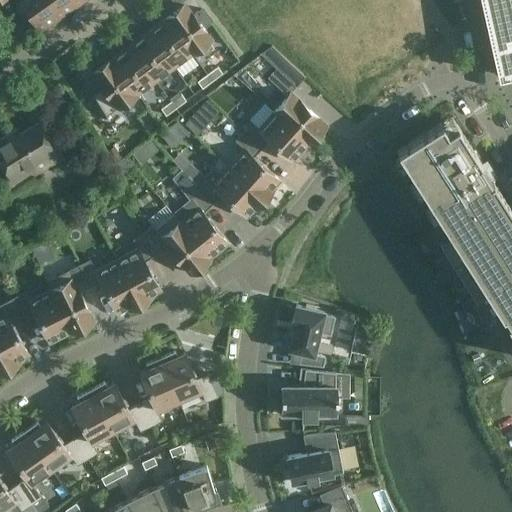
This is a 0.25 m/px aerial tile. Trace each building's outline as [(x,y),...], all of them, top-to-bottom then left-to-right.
[(59,18),(46,0),(24,0),(20,3),(40,32),(59,18)] [(76,6),(72,0),(46,0),(59,18),(76,6)] [(511,72),(511,0),(480,0),(497,76),(511,72)] [(185,6),(184,5),(166,18),(191,52),(209,39),(208,38),(210,37),(186,5),(185,6)] [(191,52),(166,18),(148,32),(173,66),(191,52)] [(173,66),(148,32),(130,45),(155,79),(173,66)] [(155,79),(130,45),(111,59),(136,93),(137,92),(155,79)] [(272,45),(260,54),(296,86),(305,76),(272,45)] [(136,93),(111,59),(94,72),(95,73),(93,74),(102,86),(93,93),(106,115),(117,107),(120,111),(140,96),(137,92),(136,93)] [(219,68),(209,75),(212,80),(222,73),(219,68)] [(212,80),(209,75),(199,82),(203,87),(212,80)] [(274,111),(275,112),(309,141),(308,142),(309,143),(326,124),(291,92),(274,111)] [(182,95),(172,102),(176,107),(185,100),(182,95)] [(176,107),(172,102),(163,109),(166,114),(176,107)] [(309,141),(275,112),(259,128),(251,121),(243,130),(262,148),(270,139),(293,159),(308,142),(309,141)] [(442,122),(397,150),(400,155),(407,165),(416,180),(423,190),(432,205),(439,216),(451,235),(440,242),(475,297),(486,290),(502,316),(504,314),(509,322),(507,323),(511,331),(511,210),(492,180),(490,181),(479,164),(481,162),(457,124),(447,131),(442,122)] [(0,139),(0,161),(1,163),(13,182),(30,171),(27,167),(54,150),(48,140),(37,123),(10,140),(7,135),(0,139)] [(262,148),(243,130),(235,140),(244,148),(228,166),(264,198),(273,189),(271,188),(279,179),(254,156),(262,148)] [(264,198),(228,166),(219,175),(212,168),(205,176),(190,163),(182,170),(213,203),(223,193),(247,215),(254,206),(256,208),(264,198)] [(213,203),(182,170),(175,178),(192,199),(173,214),(209,258),(210,257),(209,256),(227,242),(203,212),(213,203)] [(173,214),(155,228),(153,225),(143,232),(156,253),(168,245),(191,273),(209,258),(173,214)] [(156,253),(143,232),(133,239),(137,248),(117,259),(140,302),(151,296),(150,294),(160,289),(145,261),(156,253)] [(89,258),(79,264),(90,286),(101,281),(118,312),(128,306),(129,308),(140,302),(117,259),(96,270),(89,258)] [(90,286),(79,264),(46,280),(51,289),(71,330),(70,330),(71,331),(93,320),(79,292),(90,286)] [(71,330),(51,289),(30,300),(25,290),(12,297),(24,320),(36,313),(49,341),(70,330),(71,330)] [(24,320),(12,297),(0,303),(0,306),(4,313),(0,315),(0,352),(8,367),(19,361),(18,359),(28,354),(12,326),(24,320)] [(323,313),(324,311),(296,304),(292,323),(295,323),(289,348),(302,351),(299,362),(323,366),(325,356),(314,353),(319,331),(330,334),(334,316),(323,313)] [(160,355),(178,399),(200,389),(205,401),(218,396),(208,373),(196,378),(184,351),(177,355),(175,351),(161,357),(160,355)] [(0,372),(8,367),(0,352),(0,372)] [(178,399),(160,355),(159,355),(160,357),(146,363),(147,367),(140,370),(151,397),(140,402),(151,425),(162,420),(157,408),(178,399)] [(282,394),(281,394),(281,398),(282,398),(282,414),(301,414),(301,416),(315,416),(315,414),(335,414),(335,399),(336,399),(336,394),(335,394),(335,371),(305,368),(303,385),(282,384),(282,394)] [(90,387),(112,429),(133,418),(140,430),(151,425),(140,402),(128,408),(114,381),(107,385),(105,381),(91,389),(90,387)] [(112,429),(90,387),(89,388),(90,389),(76,397),(79,401),(72,404),(85,430),(74,437),(88,458),(98,452),(92,440),(112,429)] [(24,429),(23,429),(51,468),(70,454),(77,465),(88,458),(74,437),(63,444),(46,420),(40,425),(37,421),(25,430),(24,429)] [(51,468),(23,429),(24,431),(11,440),(14,443),(7,448),(27,476),(17,483),(32,503),(42,496),(31,481),(51,468)] [(318,478),(318,476),(343,471),(335,431),(303,434),(307,452),(287,455),(292,481),(306,479),(307,480),(318,478)] [(128,435),(117,440),(123,454),(135,449),(128,435)] [(172,456),(184,451),(181,444),(169,448),(172,456)] [(154,456),(142,461),(145,469),(157,463),(154,456)] [(127,472),(123,465),(112,471),(116,478),(127,472)] [(179,475),(191,508),(192,508),(190,504),(199,501),(200,505),(217,499),(206,465),(179,475)] [(116,478),(112,471),(101,477),(105,484),(116,478)] [(181,511),(191,508),(179,475),(152,486),(163,511),(171,511),(174,511),(181,511)] [(0,510),(14,500),(21,511),(32,503),(17,483),(7,490),(0,479),(0,510)] [(306,511),(353,511),(341,484),(319,493),(324,504),(306,511)] [(127,499),(133,511),(163,511),(152,486),(127,499)] [(133,511),(127,499),(103,511),(133,511)] [(65,510),(66,511),(76,511),(80,509),(76,502),(65,510)]
